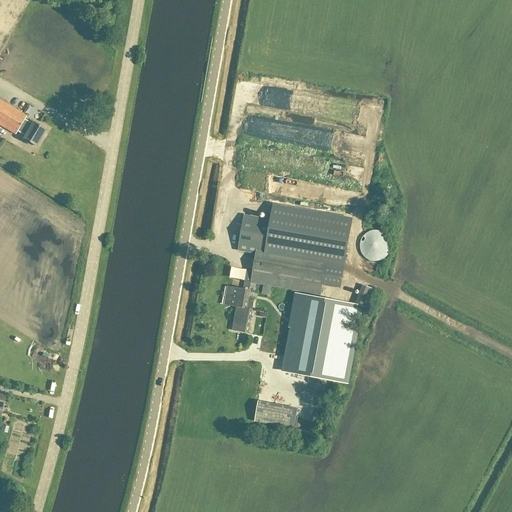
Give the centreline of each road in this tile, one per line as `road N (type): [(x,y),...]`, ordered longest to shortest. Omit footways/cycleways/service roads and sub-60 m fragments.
road 1 (unclassified): [(37,511),(99,229),(137,0)]
road 2 (tertiary): [(131,511),(225,0)]
